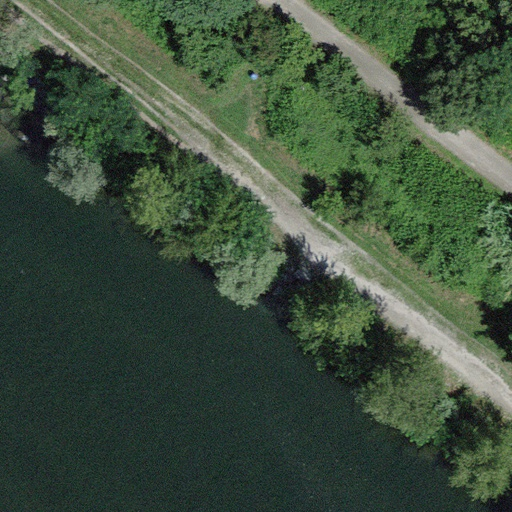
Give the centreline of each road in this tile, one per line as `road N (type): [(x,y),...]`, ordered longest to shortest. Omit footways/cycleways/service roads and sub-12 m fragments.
road 1 (track): [(511,387),(23,0)]
road 2 (track): [(278,0),(511,181)]
